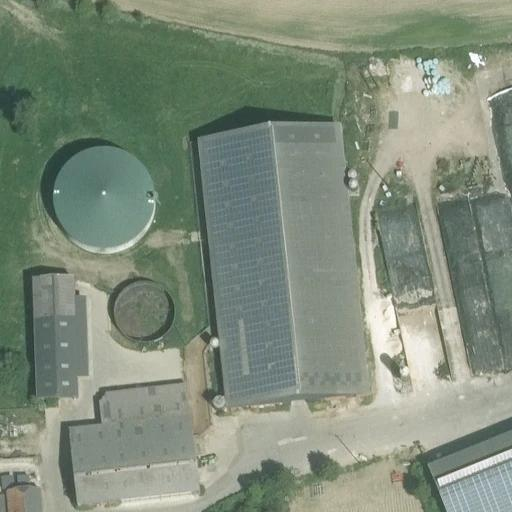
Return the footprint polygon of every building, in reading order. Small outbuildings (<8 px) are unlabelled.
[(339,130),(202,145),(231,413),(368,399),(339,130)] [(69,259),(155,235),(131,148),(44,172),(69,259)] [(504,372),(468,197),(435,203),(472,378),(504,372)] [(416,206),(375,215),(412,391),(453,383),(416,206)] [(74,281),(34,283),(38,404),(78,402),(74,281)] [(173,328),(176,316),(173,305),(166,295),(156,288),(145,286),(133,289),(123,295),(117,305),(114,317),(117,329),(124,338),(134,345),(145,347),(157,345),(167,338),(173,328)] [(187,388),(108,397),(111,429),(191,420),(187,388)] [(0,412),(0,438),(46,435),(45,419),(61,418),(60,408),(3,412),(0,412)] [(111,429),(69,434),(78,510),(200,496),(191,420),(111,429)] [(511,511),(511,436),(424,467),(440,511),(511,511)] [(37,460),(3,463),(3,460),(0,460),(0,495),(7,495),(40,492),(37,460)] [(41,511),(40,492),(7,495),(8,511),(41,511)]
